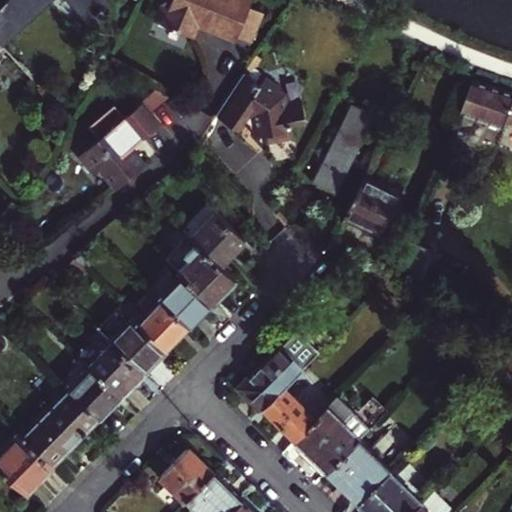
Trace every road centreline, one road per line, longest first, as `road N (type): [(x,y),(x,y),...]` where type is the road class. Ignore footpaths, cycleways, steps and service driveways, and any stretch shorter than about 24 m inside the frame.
road 1 (residential): [(183,128),(148,175),(0,290)]
road 2 (residential): [(315,511),(189,390)]
road 3 (residential): [(189,390),(69,511)]
road 4 (residential): [(189,390),(305,267)]
